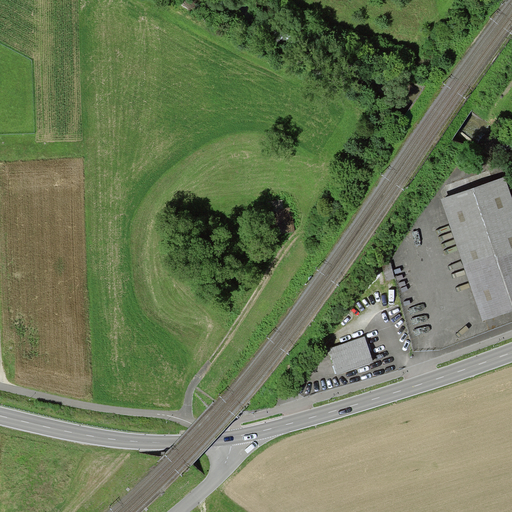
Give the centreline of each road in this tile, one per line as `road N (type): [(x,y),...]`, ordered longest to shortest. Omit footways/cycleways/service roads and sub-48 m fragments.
road 1 (secondary): [(511,352),(237,436)]
road 2 (secondary): [(237,436),(162,443),(0,415)]
road 3 (track): [(280,243),(209,364)]
